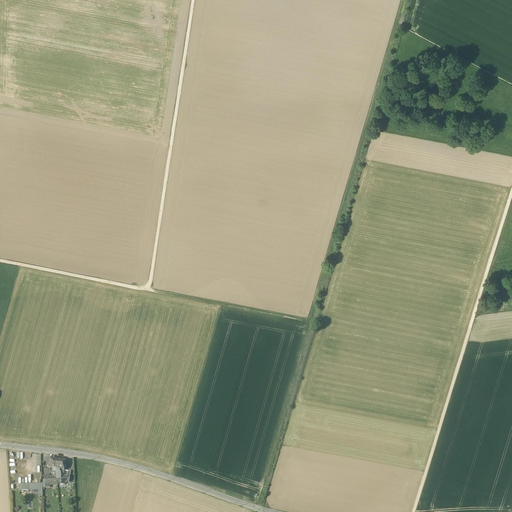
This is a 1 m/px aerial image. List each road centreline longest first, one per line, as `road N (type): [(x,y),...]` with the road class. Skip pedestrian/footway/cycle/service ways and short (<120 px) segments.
road 1 (track): [(403,0),(309,320),(142,289)]
road 2 (track): [(413,511),(511,194)]
road 3 (track): [(142,289),(150,284),(193,0)]
road 4 (tertiary): [(0,445),(111,460),(270,511)]
road 5 (track): [(142,289),(0,261)]
